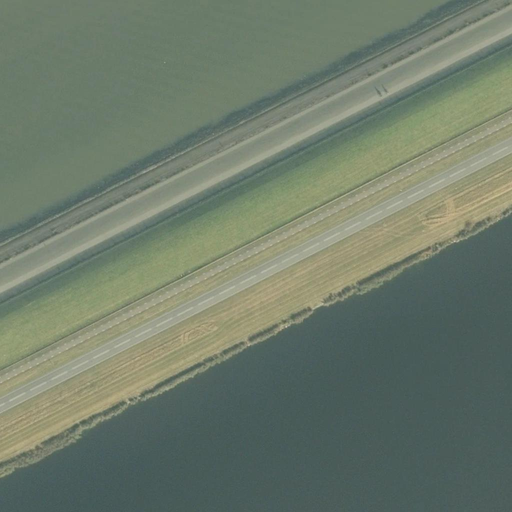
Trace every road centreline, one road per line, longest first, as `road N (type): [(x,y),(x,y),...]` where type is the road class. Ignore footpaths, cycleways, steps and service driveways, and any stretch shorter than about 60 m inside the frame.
road 1 (trunk): [(511,144),(0,406)]
road 2 (unclassified): [(0,380),(511,119)]
